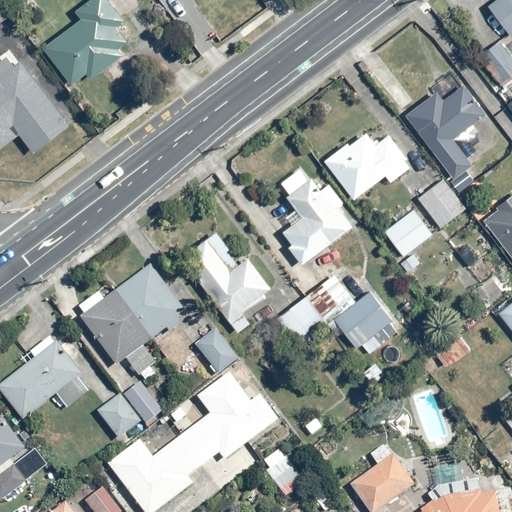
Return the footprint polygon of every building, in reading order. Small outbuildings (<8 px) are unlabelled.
[(82,0),(72,8),(79,18),(43,44),(72,84),(88,72),(92,77),(122,55),(118,49),(123,45),(129,41),(119,27),(128,21),(113,0),(82,0)] [(511,0),(495,0),(490,5),(511,30),(511,0)] [(0,21),(8,15),(0,4),(0,21)] [(511,74),(511,52),(504,40),(482,54),(501,82),(511,74)] [(16,62),(7,50),(0,55),(0,147),(21,131),(36,150),(70,122),(20,59),(16,62)] [(487,112),(463,80),(441,97),(435,90),(406,112),(455,178),(474,164),(468,157),(478,150),(471,140),(483,131),(475,121),(487,112)] [(377,142),(369,131),(328,158),(354,197),(388,174),(391,179),(411,166),(390,134),(377,142)] [(320,190),(301,165),(279,182),(302,212),(279,230),(303,262),(353,225),(338,205),(340,203),(327,185),(320,190)] [(467,207),(445,178),(419,197),(441,226),(467,207)] [(511,193),(482,217),(511,254),(511,193)] [(433,233),(414,207),(386,229),(405,254),(433,233)] [(240,263),(217,230),(191,248),(183,254),(238,331),(250,323),(241,309),(271,288),(249,257),(240,263)] [(117,363),(127,357),(139,374),(156,362),(143,344),(187,313),(152,263),(104,298),(99,291),(77,307),(117,363)] [(401,327),(370,288),(356,300),(336,276),(315,292),(366,356),(401,327)] [(330,317),(311,291),(280,314),(299,340),(330,317)] [(511,301),(500,310),(511,325),(511,301)] [(241,348),(220,325),(194,347),(215,371),(241,348)] [(91,392),(57,343),(0,383),(24,417),(58,393),(69,408),(91,392)] [(146,511),(153,511),(196,480),(191,473),(220,452),(225,459),(280,419),(260,392),(251,399),(230,370),(198,394),(211,413),(153,455),(141,439),(110,462),(146,511)] [(163,410),(141,380),(125,392),(146,422),(163,410)] [(141,420),(120,394),(99,410),(120,437),(141,420)] [(26,448),(0,415),(0,496),(3,500),(29,480),(13,459),(26,448)] [(376,511),(416,484),(386,442),(372,453),(380,463),(352,483),(373,511),(376,511)] [(64,487),(47,464),(34,474),(52,497),(64,487)] [(121,511),(123,511),(104,485),(86,498),(95,511),(121,511)] [(424,511),(511,511),(511,497),(510,486),(447,498),(424,511)] [(76,511),(69,501),(52,511),(76,511)]
